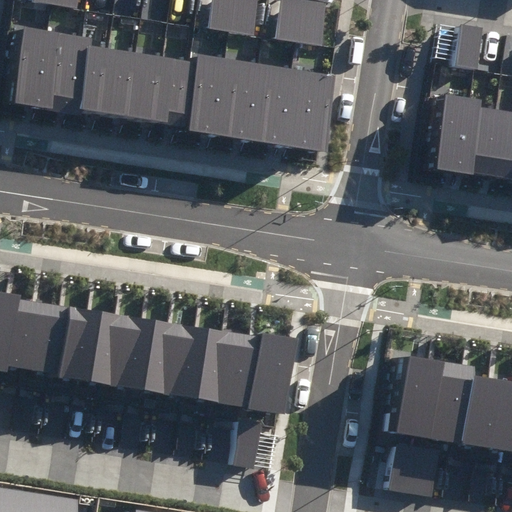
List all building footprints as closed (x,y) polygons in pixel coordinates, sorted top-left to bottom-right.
[(252,0),(206,0),(202,24),(248,31),(252,0)] [(320,0),(273,0),(268,32),(314,39),(320,0)] [(475,22),(454,18),(447,59),(468,62),(475,22)] [(158,188),(157,207),(185,209),(186,190),(158,188)] [(0,371),(268,413),(283,324),(0,278),(0,371)] [(377,435),(511,456),(511,374),(467,367),(469,357),(391,345),(377,435)] [(253,419),(232,416),(225,457),(246,460),(253,419)] [(434,451),(389,444),(382,485),(428,493),(434,451)] [(65,511),(67,499),(0,490),(0,511),(65,511)]
